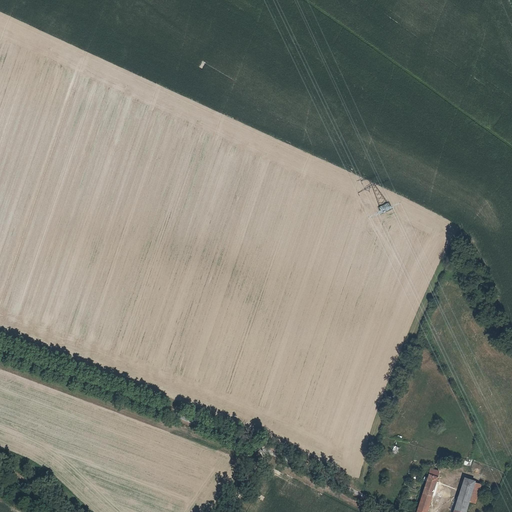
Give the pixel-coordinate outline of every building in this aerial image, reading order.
[(460,459),(460,462),(472,467),(473,463),(478,465),(479,460),(455,451),(455,452),(453,457),(460,459)] [(442,471),(434,494),(443,497),(454,464),(445,461),(442,471)] [(415,511),(426,511),(439,470),(429,467),(415,511)] [(477,511),(478,510),(484,491),(489,472),(480,469),(467,511),(477,511)] [(489,472),(484,491),(490,493),(496,474),(489,472)] [(443,497),(434,494),(429,507),(439,511),(443,497)]
